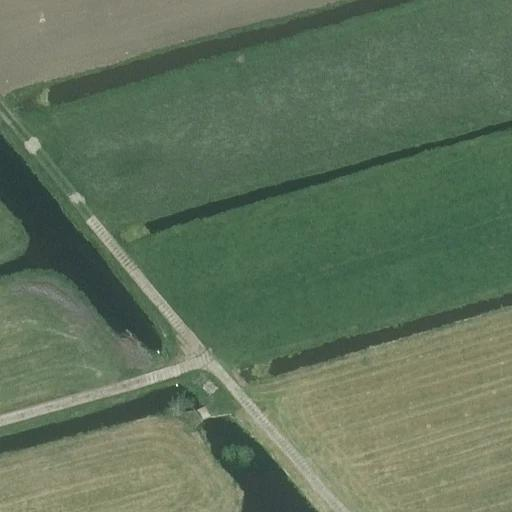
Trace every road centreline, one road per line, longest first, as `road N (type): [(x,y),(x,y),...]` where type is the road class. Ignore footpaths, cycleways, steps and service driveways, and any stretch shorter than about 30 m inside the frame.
road 1 (track): [(337,511),(0,108)]
road 2 (track): [(0,422),(207,361)]
